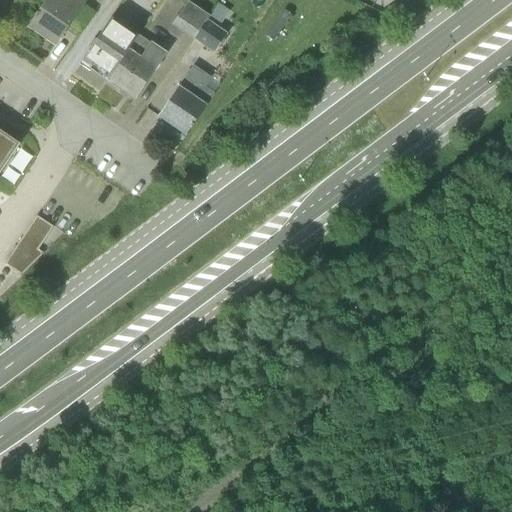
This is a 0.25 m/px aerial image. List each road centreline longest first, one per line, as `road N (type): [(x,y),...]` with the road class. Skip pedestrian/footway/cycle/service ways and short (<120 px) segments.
road 1 (primary): [(0,439),(145,341),(511,65)]
road 2 (primary): [(494,0),(0,372)]
road 3 (unclassified): [(511,237),(199,511)]
road 4 (residential): [(0,61),(58,98),(127,166)]
road 5 (unknown): [(74,114),(0,232)]
